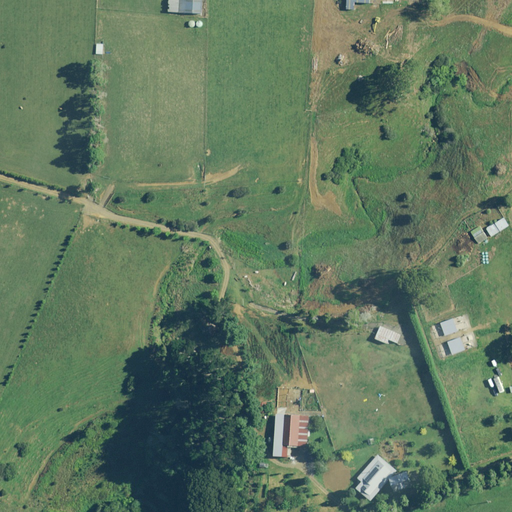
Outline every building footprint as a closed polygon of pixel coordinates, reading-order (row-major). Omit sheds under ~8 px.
[(201,13),(201,0),(169,0),(169,12),(201,13)] [(370,0),(347,0),(347,9),(355,9),(356,2),(370,3),(370,0)] [(510,226),(505,218),(487,228),(492,236),(510,226)] [(488,237),(481,226),(472,231),(479,243),(488,237)] [(402,334),(382,326),(376,338),(388,343),(390,339),(398,343),(402,334)] [(310,416),(286,415),(285,445),(308,446),(310,416)] [(400,474),(397,471),(379,455),(359,478),(363,481),(357,488),(372,500),(390,479),(391,479),(395,492),(412,486),(407,472),(400,474)]
